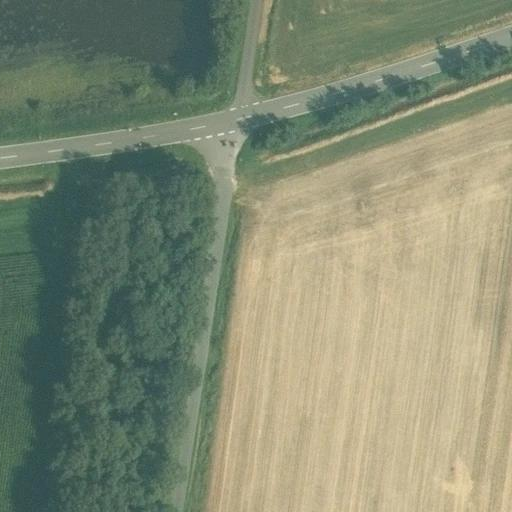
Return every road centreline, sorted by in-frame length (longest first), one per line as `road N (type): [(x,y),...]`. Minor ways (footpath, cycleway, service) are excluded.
road 1 (unclassified): [(231,121),(173,511)]
road 2 (tertiary): [(231,121),(511,36)]
road 3 (tertiary): [(0,157),(231,121)]
road 4 (unclassified): [(249,0),(231,121)]
